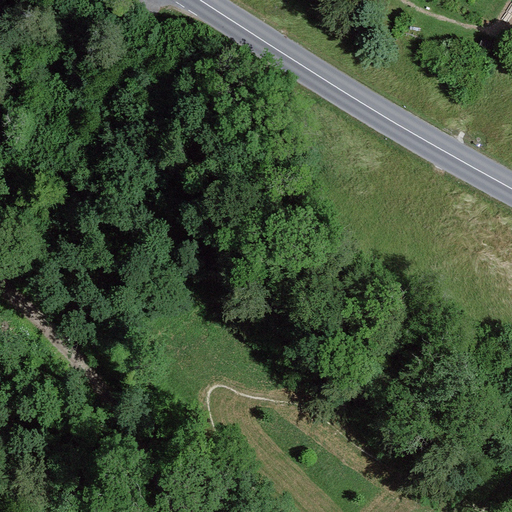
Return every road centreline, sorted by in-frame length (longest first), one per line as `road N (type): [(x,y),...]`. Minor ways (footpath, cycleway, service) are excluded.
road 1 (tertiary): [(200,0),(511,189)]
road 2 (track): [(167,511),(54,342),(0,289)]
